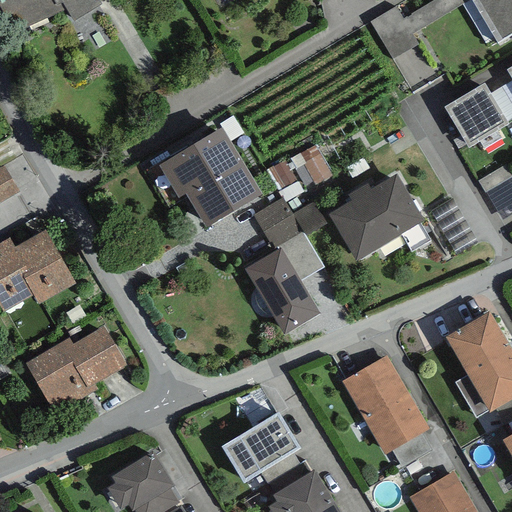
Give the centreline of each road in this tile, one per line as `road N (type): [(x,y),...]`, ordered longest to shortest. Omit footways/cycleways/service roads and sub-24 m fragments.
road 1 (residential): [(0,88),(179,398)]
road 2 (residential): [(511,268),(179,398)]
road 3 (residential): [(179,398),(0,471)]
